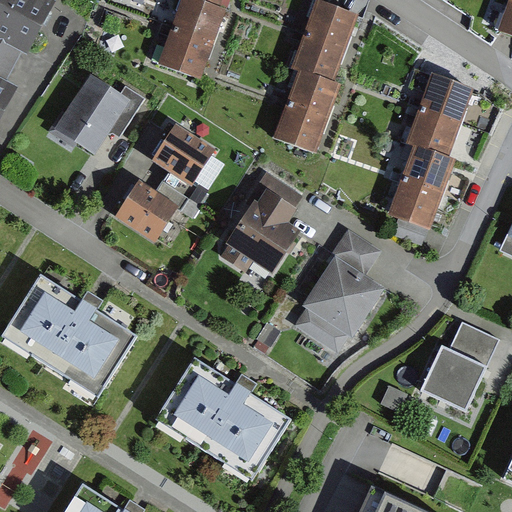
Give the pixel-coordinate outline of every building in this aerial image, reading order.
[(0,0),(0,115),(43,19),(0,0)] [(218,0),(171,0),(168,11),(174,14),(147,83),(191,98),(215,27),(211,24),(218,0)] [(353,9),(326,0),(305,0),(283,64),(290,66),(266,134),(312,150),(336,79),(331,77),(353,9)] [(511,0),(500,0),(491,27),(511,34),(511,0)] [(468,84),(425,69),(401,141),(407,143),(384,211),(426,226),(448,156),(444,154),(468,84)] [(113,112),(81,90),(40,152),(82,180),(101,149),(112,157),(136,116),(118,104),(113,112)] [(207,165),(165,140),(142,177),(184,203),(207,165)] [(266,195),(229,253),(273,282),(292,252),(276,242),(294,213),(266,195)] [(169,223),(129,198),(105,236),(145,261),(169,223)] [(511,208),(496,243),(511,249),(511,208)] [(291,333),(342,363),(380,295),(365,284),(379,255),(346,237),(291,333)] [(0,341),(0,361),(87,420),(131,356),(34,291),(0,341)] [(435,338),(414,384),(460,408),(497,334),(458,315),(445,342),(435,338)] [(186,374),(143,440),(241,502),(283,436),(186,374)] [(405,409),(411,391),(391,385),(385,402),(405,409)] [(438,511),(447,490),(363,454),(342,505),(338,511),(438,511)] [(106,511),(81,495),(69,511),(106,511)]
